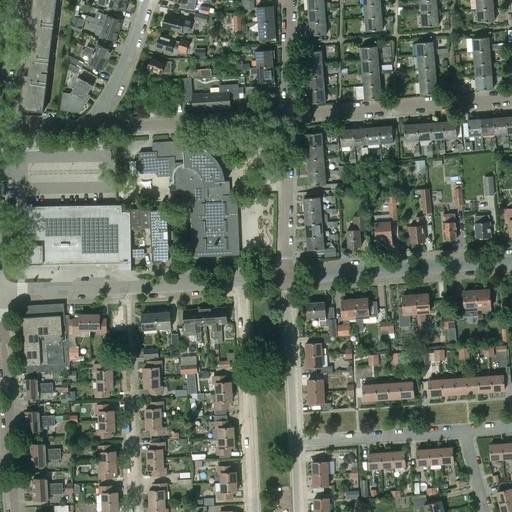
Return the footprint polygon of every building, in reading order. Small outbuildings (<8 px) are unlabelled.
[(24,75),(20,109),(44,112),(49,70),(57,0),(33,0),(25,68),(29,68),(28,75),(24,75)] [(127,0),(124,0),(105,0),(104,6),(124,11),(127,0)] [(169,0),(181,3),(180,7),(194,10),(196,0),(169,0)] [(324,8),(323,0),(306,0),(307,9),(324,8)] [(435,0),(431,0),(419,1),(420,14),(436,12),(435,0)] [(491,0),(475,0),(476,9),(492,8),(491,0)] [(255,9),(254,2),(241,3),(242,10),(255,9)] [(380,17),(379,4),(363,5),(364,18),(380,17)] [(258,23),(274,22),(273,6),(257,7),(258,23)] [(325,21),(324,8),(307,9),(308,22),(325,21)] [(492,8),(476,9),(477,22),(493,21),(492,8)] [(437,25),(436,12),(420,14),(421,27),(437,25)] [(195,13),(194,20),(207,23),(208,16),(195,13)] [(122,20),(107,16),(102,14),(100,20),(86,15),(85,20),(93,22),(104,26),(118,31),(122,20)] [(163,21),(162,25),(163,26),(163,27),(184,33),(184,31),(189,32),(192,22),(166,15),(164,21),(163,21)] [(73,16),(71,23),(80,25),(82,19),(73,16)] [(380,17),(364,18),(365,31),(381,30),(380,17)] [(326,34),(325,21),(308,22),(309,35),(326,34)] [(104,26),(93,22),(91,27),(97,29),(96,34),(100,37),(115,41),(118,31),(104,26)] [(274,22),(258,23),(260,39),(276,38),(274,22)] [(80,25),(71,23),(69,28),(80,31),(82,26),(80,25)] [(160,37),(158,42),(157,42),(156,45),(157,47),(156,48),(171,53),(172,48),(189,53),(191,47),(160,37)] [(472,51),(489,50),(488,37),(471,38),(472,51)] [(417,56),(433,55),(432,42),(415,43),(417,56)] [(97,44),(95,50),(86,47),(84,51),(107,61),(111,50),(97,44)] [(361,60),(377,59),(376,46),(359,47),(361,60)] [(257,68),(273,66),(272,50),(256,52),(257,68)] [(489,50),(472,51),(474,64),(490,63),(489,50)] [(84,51),(83,55),(91,59),(88,65),(102,71),(107,61),(84,51)] [(305,65),(321,64),(320,51),(304,52),(305,65)] [(434,67),(433,55),(417,56),(418,69),(434,67)] [(67,61),(77,66),(79,61),(70,56),(67,61)] [(151,58),(147,70),(161,75),(161,74),(170,74),(170,61),(165,61),(164,63),(151,58)] [(377,59),(361,60),(362,73),(378,72),(377,59)] [(491,76),(490,63),(474,64),(475,77),(491,76)] [(76,74),(79,69),(70,64),(67,70),(76,74)] [(321,64),(305,65),(306,78),(322,76),(321,64)] [(273,66),(257,68),(251,68),(252,74),(258,74),(258,83),(275,82),(273,66)] [(434,67),(418,69),(419,81),(435,80),(434,67)] [(378,72),(362,73),(363,86),(379,85),(378,72)] [(323,89),(322,76),(306,78),(307,90),(323,89)] [(491,76),(475,77),(476,90),(492,89),(491,76)] [(71,94),(62,93),(60,111),(69,112),(69,111),(76,111),(76,110),(80,111),(85,102),(87,102),(88,99),(86,98),(93,86),(88,84),(88,83),(86,82),(80,78),(71,94)] [(144,86),(138,86),(138,99),(145,99),(145,104),(161,104),(161,108),(170,108),(170,86),(161,86),(161,79),(144,79),(144,86)] [(435,80),(419,81),(420,95),(436,93),(435,80)] [(220,94),(211,94),(212,109),(230,108),(230,99),(239,98),(239,93),(243,93),(243,88),(239,88),(238,84),(220,86),(220,94)] [(380,98),(379,85),(363,86),(364,99),(380,98)] [(324,103),(323,89),(307,90),(308,104),(324,103)] [(212,109),(211,94),(192,95),(193,110),(212,109)] [(506,117),(493,118),(494,135),(507,134),(506,117)] [(494,135),(493,118),(480,119),(481,136),(494,135)] [(480,119),(467,120),(468,137),(474,136),(475,150),(477,150),(477,147),(478,146),(479,140),(482,139),(481,136),(480,119)] [(443,138),(456,137),(455,121),(442,122),(443,138)] [(443,138),(442,122),(429,123),(430,139),(443,138)] [(429,123),(416,124),(418,140),(430,139),(429,123)] [(418,140),(416,124),(403,125),(404,142),(418,140)] [(378,127),(379,144),(392,142),(391,126),(378,127)] [(378,127),(365,128),(366,145),(379,144),(378,127)] [(366,145),(365,128),(352,129),(354,146),(366,145)] [(354,146),(352,129),(339,130),(340,147),(354,146)] [(305,147),(322,146),(321,133),(304,134),(305,147)] [(190,146),(188,146),(186,146),(184,146),(184,145),(168,146),(166,142),(152,143),(153,152),(138,153),(140,171),(157,170),(157,176),(175,175),(176,194),(190,194),(191,208),(193,257),(207,256),(225,255),(225,256),(239,255),(237,208),(237,195),(224,196),(223,182),(224,182),(224,181),(223,181),(223,180),(223,178),(223,176),(222,174),(221,172),(221,169),(220,168),(219,166),(218,164),(215,159),(213,158),(211,156),(209,154),(207,152),(205,151),(203,150),(200,149),(197,148),(195,147),(192,147),(190,146)] [(323,159),(322,146),(305,147),(306,160),(323,159)] [(324,171),(323,159),(306,160),(307,173),(324,171)] [(424,160),(415,161),(416,171),(425,170),(424,160)] [(93,174),(92,162),(57,163),(57,170),(69,170),(69,175),(60,176),(60,180),(65,179),(65,181),(98,180),(98,174),(93,174)] [(325,185),(324,171),(307,173),(308,186),(325,185)] [(484,178),(485,196),(493,196),(492,177),(484,178)] [(461,187),(454,187),(455,206),(462,205),(461,187)] [(429,189),(421,190),(423,214),(431,213),(429,189)] [(304,212),(320,210),(319,197),(303,199),(304,212)] [(33,207),(25,207),(26,258),(26,265),(57,265),(65,265),(74,264),(83,264),(92,264),(120,264),(120,270),(119,270),(119,271),(131,271),(131,230),(130,212),(122,212),(122,205),(116,205),(107,205),(44,206),(33,207)] [(154,210),(150,211),(151,228),(152,260),(159,260),(169,260),(169,259),(168,235),(169,235),(172,235),(172,232),(168,232),(167,210),(154,210)] [(321,223),(320,210),(304,212),(305,225),(321,223)] [(455,222),(454,222),(454,214),(442,215),(444,241),(456,240),(455,222)] [(352,217),(353,231),(346,231),(347,248),(360,247),(359,229),(366,229),(366,231),(365,216),(352,217)] [(489,223),(488,223),(488,216),(474,217),(476,239),(490,238),(489,223)] [(416,226),(410,227),(408,227),(409,234),(411,234),(412,243),(423,242),(421,217),(415,217),(416,226)] [(392,245),(390,222),(374,223),(376,246),(392,245)] [(321,223),(305,225),(306,237),(322,236),(321,223)] [(323,249),(322,236),(306,237),(307,250),(323,249)] [(335,248),(325,249),(326,258),(336,257),(335,248)] [(481,291),(475,292),(477,310),(481,309),(482,314),(490,313),(488,291),(487,291),(486,289),(482,290),(481,291)] [(469,290),(468,292),(463,292),(464,317),(477,316),(477,310),(475,292),(474,292),(473,290),(469,290)] [(421,295),(415,296),(416,313),(417,330),(418,330),(418,325),(424,325),(423,313),(429,313),(428,295),(426,295),(425,294),(421,294),(421,295)] [(402,297),(403,309),(399,309),(399,315),(400,322),(399,322),(399,328),(406,327),(405,323),(408,323),(407,319),(409,318),(409,314),(416,313),(415,296),(413,296),(412,295),(409,295),(408,296),(402,297)] [(360,300),(354,301),(355,318),(356,331),(361,330),(360,318),(368,317),(376,317),(375,303),(367,304),(367,300),(366,300),(364,298),(360,299),(360,300)] [(341,301),(342,319),(343,325),(337,326),(338,336),(350,336),(348,319),(355,318),(354,301),(353,301),(351,299),(348,299),(347,301),(341,301)] [(319,317),(325,316),(324,303),(306,304),(307,318),(319,317)] [(23,309),(24,316),(23,316),(26,366),(64,364),(62,337),(61,317),(60,317),(60,314),(61,314),(60,307),(23,309)] [(218,343),(216,308),(205,309),(206,325),(212,324),(214,344),(218,343)] [(216,308),(218,343),(223,343),(221,323),(228,323),(227,308),(216,308)] [(205,309),(195,310),(197,335),(197,343),(202,343),(201,325),(206,325),(205,309)] [(185,325),(183,326),(184,336),(197,335),(195,310),(184,311),(185,325)] [(170,311),(156,313),(157,329),(171,328),(170,311)] [(143,322),(139,323),(140,330),(143,330),(157,329),(156,313),(142,314),(143,322)] [(80,316),(80,320),(73,320),(73,333),(80,333),(80,330),(90,330),(90,315),(80,316)] [(99,315),(90,315),(90,330),(99,330),(99,333),(106,333),(106,320),(99,320),(99,315)] [(325,320),(325,316),(319,317),(319,327),(328,327),(329,337),(336,336),(334,320),(328,321),(328,320),(325,320)] [(306,356),(321,356),(320,344),(319,344),(305,344),(306,356)] [(70,347),(70,358),(76,358),(76,357),(78,357),(78,347),(75,347),(70,347)] [(158,349),(144,350),(145,358),(159,357),(158,349)] [(321,356),(306,356),(307,368),(322,368),(321,356)] [(148,362),(149,368),(144,368),(145,378),(159,377),(159,368),(162,368),(161,361),(148,362)] [(112,370),(108,370),(107,364),(94,365),(95,372),(97,372),(98,381),(112,380),(112,370)] [(197,372),(196,364),(187,364),(181,365),(182,373),(188,373),(197,372)] [(487,376),(488,392),(504,390),(502,375),(497,376),(497,372),(490,373),(490,376),(487,376)] [(472,374),(465,375),(466,393),(476,392),(475,377),(472,377),(472,374)] [(466,393),(465,375),(458,375),(458,378),(455,379),(456,394),(466,393)] [(231,382),(226,383),(226,376),(213,377),(213,384),(216,384),(217,393),(231,392),(231,382)] [(445,376),(446,379),(443,380),(444,395),(456,394),(455,379),(453,379),(453,376),(445,376)] [(488,392),(487,376),(475,377),(476,392),(488,392)] [(160,387),(159,377),(145,378),(145,388),(149,388),(150,394),(163,394),(163,387),(160,387)] [(433,377),(433,380),(428,381),(429,396),(444,395),(443,380),(440,380),(440,377),(433,377)] [(53,383),(38,384),(38,379),(24,380),(24,390),(53,388),(53,383)] [(399,383),(397,383),(398,398),(413,397),(412,382),(407,382),(406,379),(399,379),(399,383)] [(98,381),(98,390),(95,390),(96,397),(109,397),(108,390),(113,390),(112,380),(98,381)] [(308,393),(323,392),(322,380),(307,380),(308,393)] [(380,381),(380,384),(377,385),(378,400),(388,399),(387,380),(380,381)] [(394,380),(387,380),(388,399),(398,398),(397,383),(394,383),(394,380)] [(367,382),(367,385),(362,386),(363,401),(378,400),(377,385),(374,385),(374,381),(367,382)] [(53,388),(24,390),(25,400),(39,399),(39,394),(53,393),(53,388)] [(217,395),(211,395),(211,403),(214,403),(215,410),(228,409),(227,403),(232,402),(231,392),(217,393),(217,395)] [(324,404),(323,392),(308,393),(308,405),(324,404)] [(150,403),(150,409),(146,409),(146,419),(161,418),(161,409),(164,409),(163,402),(150,403)] [(114,411),(110,411),(109,405),(96,405),(96,413),(99,413),(99,422),(114,421),(114,411)] [(55,416),(40,417),(40,411),(26,412),(26,422),(55,421),(55,416)] [(161,418),(146,419),(147,429),(151,429),(151,435),(165,434),(164,428),(162,428),(161,418)] [(55,426),(55,421),(26,422),(27,433),(41,432),(41,426),(55,426)] [(99,422),(100,431),(97,431),(97,438),(111,438),(110,431),(114,431),(114,421),(99,422)] [(229,428),(228,421),(215,422),(216,429),(219,429),(219,438),(234,437),(233,428),(229,428)] [(219,438),(220,448),(217,448),(217,455),(230,454),(230,447),(234,447),(234,437),(219,438)] [(152,443),(152,450),(148,450),(148,460),(163,459),(162,450),(165,450),(165,443),(152,443)] [(511,443),(501,444),(502,460),(511,458),(511,443)] [(60,449),(46,449),(46,444),(31,445),(31,456),(61,454),(60,449)] [(502,460),(501,444),(489,445),(490,460),(502,460)] [(115,452),(111,452),(111,445),(98,446),(98,453),(101,453),(101,462),(116,462),(115,452)] [(440,449),(441,464),(453,463),(452,448),(440,449)] [(441,464),(440,449),(428,450),(429,465),(441,464)] [(429,465),(428,450),(416,451),(417,466),(429,465)] [(393,467),(392,452),(380,453),(381,468),(393,467)] [(404,452),(392,452),(393,467),(405,467),(404,452)] [(381,468),(380,453),(368,454),(369,469),(381,468)] [(61,454),(31,456),(32,467),(47,466),(47,460),(61,459),(61,454)] [(163,459),(148,460),(148,470),(153,469),(153,476),(166,475),(166,469),(163,469),(163,459)] [(101,462),(102,472),(99,472),(99,479),(112,478),(112,472),(116,471),(116,462),(101,462)] [(312,475),(327,474),(327,462),(311,463),(312,475)] [(235,473),(231,473),(231,466),(218,467),(218,474),(221,474),(221,483),(236,482),(235,473)] [(327,474),(312,475),(312,487),(328,486),(327,474)] [(62,483),(48,484),(48,478),(33,479),(33,490),(63,489),(62,483)] [(221,483),(222,492),(219,492),(219,499),(232,499),(232,492),(236,492),(236,482),(221,483)] [(153,484),(154,490),(149,491),(150,501),(165,500),(164,491),(167,491),(167,484),(153,484)] [(117,493),(113,493),(113,487),(99,487),(100,494),(103,494),(103,503),(118,503),(117,493)] [(63,489),(33,490),(34,502),(49,501),(49,495),(63,494),(63,489)] [(499,504),(511,500),(511,494),(511,489),(496,492),(499,504)] [(314,511),(329,511),(328,498),(313,499),(314,511)] [(441,500),(427,504),(426,498),(413,501),(414,507),(419,506),(419,510),(419,511),(442,511),(444,511),(446,511),(444,503),(442,503),(441,500)] [(165,509),(165,500),(150,501),(150,510),(155,510),(154,511),(167,511),(168,509),(165,509)] [(511,511),(511,500),(499,504),(500,511),(511,511)] [(103,503),(103,511),(118,511),(118,503),(103,503)]
